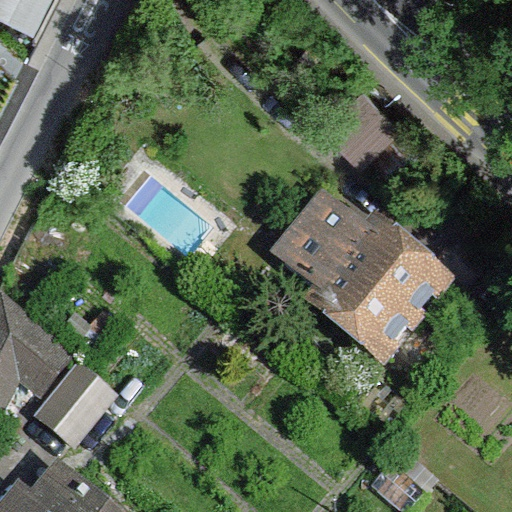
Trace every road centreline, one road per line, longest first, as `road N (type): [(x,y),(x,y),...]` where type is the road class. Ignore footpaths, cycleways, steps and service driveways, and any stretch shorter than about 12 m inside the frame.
road 1 (residential): [(0,205),(107,0)]
road 2 (tertiary): [(511,133),(379,0)]
